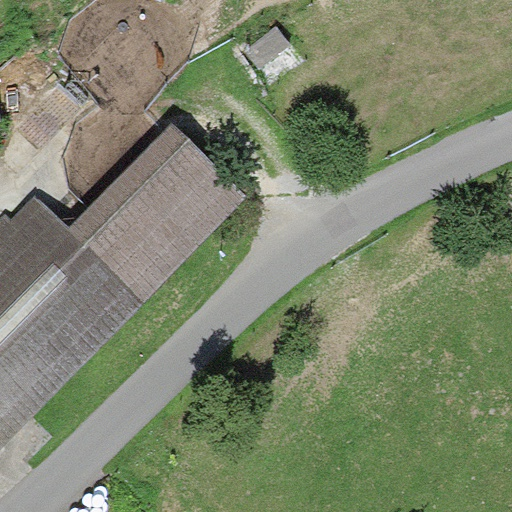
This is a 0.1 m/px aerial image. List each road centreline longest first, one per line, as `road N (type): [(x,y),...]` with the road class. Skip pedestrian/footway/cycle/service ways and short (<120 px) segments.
road 1 (residential): [(511,137),(387,185),(309,236),(24,511)]
road 2 (track): [(309,236),(210,125)]
road 3 (track): [(215,0),(210,125)]
